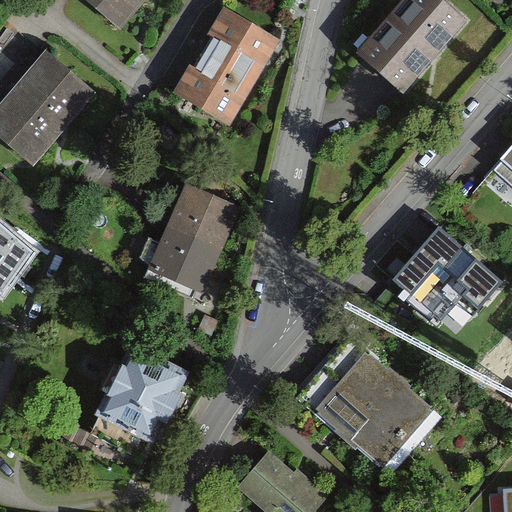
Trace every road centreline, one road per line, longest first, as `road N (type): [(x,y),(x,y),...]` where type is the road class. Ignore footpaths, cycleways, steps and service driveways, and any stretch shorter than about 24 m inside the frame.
road 1 (residential): [(273,311),(320,292),(511,78)]
road 2 (residential): [(273,311),(330,0)]
road 3 (residential): [(176,511),(198,439),(258,350),(273,311)]
